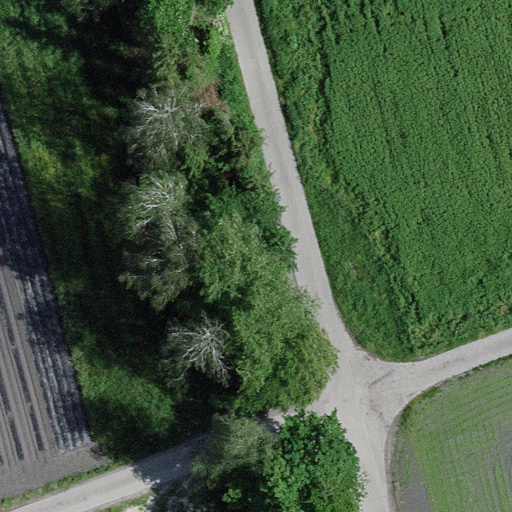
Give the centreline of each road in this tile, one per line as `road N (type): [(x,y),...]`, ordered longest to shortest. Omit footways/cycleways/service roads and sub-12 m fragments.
road 1 (track): [(360,511),(224,0)]
road 2 (track): [(335,417),(78,511)]
road 3 (track): [(335,417),(511,352)]
